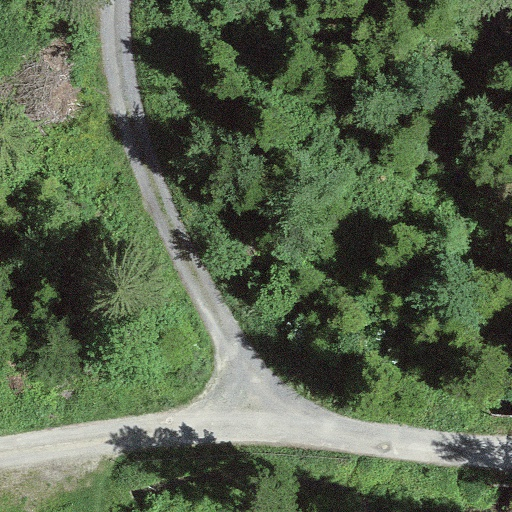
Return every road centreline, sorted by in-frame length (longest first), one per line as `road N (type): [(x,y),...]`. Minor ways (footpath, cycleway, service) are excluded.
road 1 (track): [(511,455),(254,435),(0,459)]
road 2 (track): [(254,435),(219,326),(143,177),(110,81),(112,0)]
